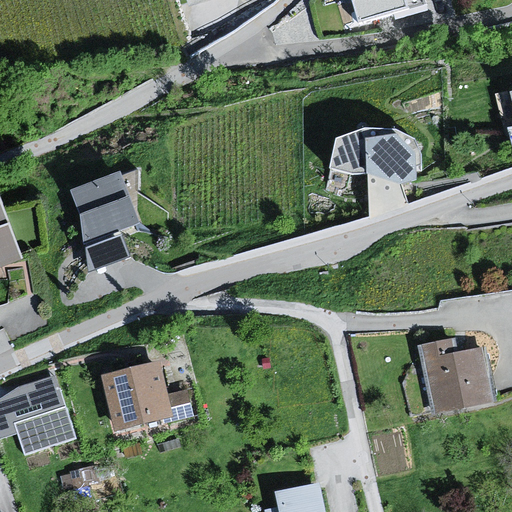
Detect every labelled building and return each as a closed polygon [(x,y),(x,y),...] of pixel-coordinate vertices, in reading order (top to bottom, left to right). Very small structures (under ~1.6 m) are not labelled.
[(424,0),(344,0),(346,4),(354,2),(360,23),(426,5),(424,0)] [(338,142),(332,171),(354,176),(369,176),(403,186),(418,181),(417,171),(423,171),(422,155),(418,142),(399,133),(370,131),(338,142)] [(122,174),(72,192),(82,217),(85,246),(141,225),(122,174)] [(0,204),(0,267),(23,259),(2,203),(0,204)] [(123,235),(86,248),(88,274),(132,258),(123,235)] [(452,341),(419,347),(433,416),(498,403),(487,348),(455,355),(452,341)] [(270,359),(263,359),(264,370),(271,369),(270,359)] [(161,363),(102,378),(116,433),(164,421),(175,418),(169,396),(161,363)] [(21,386),(0,400),(0,440),(0,441),(18,436),(25,457),(78,440),(57,375),(21,386)] [(188,391),(169,396),(175,418),(164,421),(165,424),(194,417),(188,391)] [(95,466),(71,472),(71,475),(75,490),(99,485),(95,466)] [(75,490),(71,475),(61,477),(65,493),(75,490)] [(326,511),(321,485),(276,494),(279,511),(326,511)]
